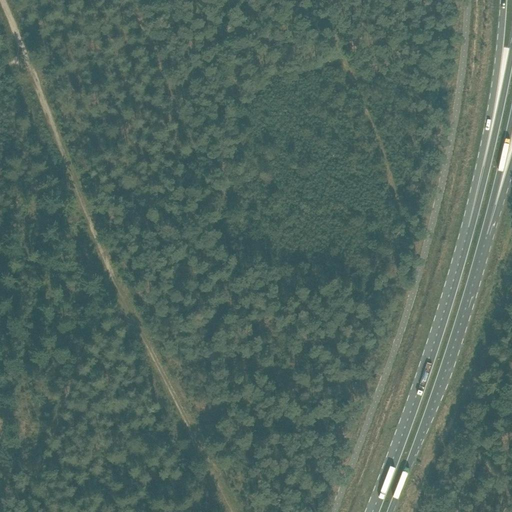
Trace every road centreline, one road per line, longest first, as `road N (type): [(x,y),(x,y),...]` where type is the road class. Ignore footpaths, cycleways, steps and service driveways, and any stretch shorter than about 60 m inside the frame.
road 1 (primary): [(471,228),(375,511)]
road 2 (track): [(116,273),(5,0)]
road 3 (primary): [(388,511),(483,233)]
road 4 (track): [(236,511),(116,273)]
road 5 (track): [(19,511),(116,273)]
road 6 (primary): [(502,0),(471,228)]
road 7 (primary): [(511,49),(471,228)]
road 8 (primary): [(483,233),(511,116)]
